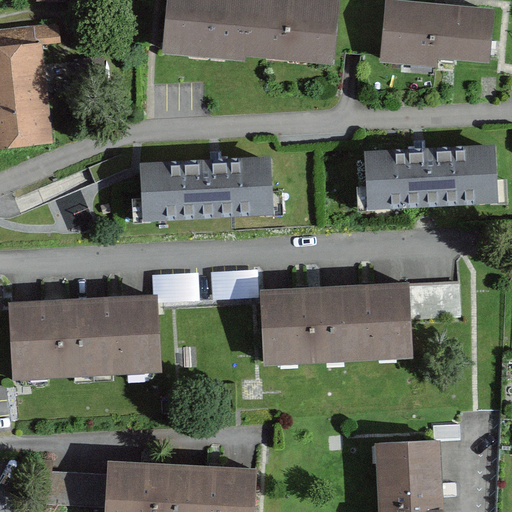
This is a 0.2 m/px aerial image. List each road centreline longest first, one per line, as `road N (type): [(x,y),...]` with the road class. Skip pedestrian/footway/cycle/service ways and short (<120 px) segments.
road 1 (residential): [(0,179),(117,131),(511,111)]
road 2 (residential): [(0,260),(451,238)]
road 3 (residential): [(0,439),(251,428)]
